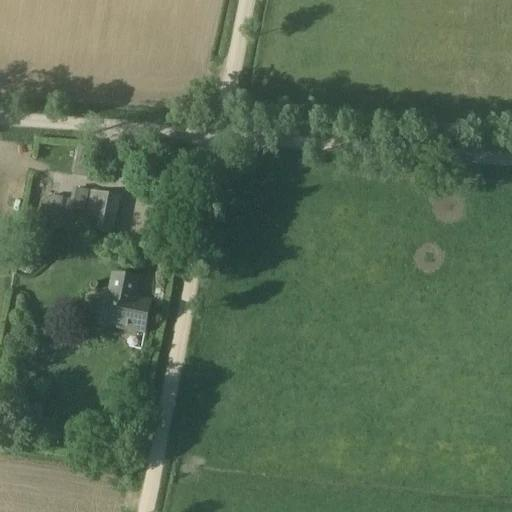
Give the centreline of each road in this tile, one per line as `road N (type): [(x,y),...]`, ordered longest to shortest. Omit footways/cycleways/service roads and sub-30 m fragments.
road 1 (track): [(216,133),(142,511)]
road 2 (track): [(511,157),(216,133)]
road 3 (track): [(216,133),(0,118)]
road 4 (track): [(216,133),(243,0)]
